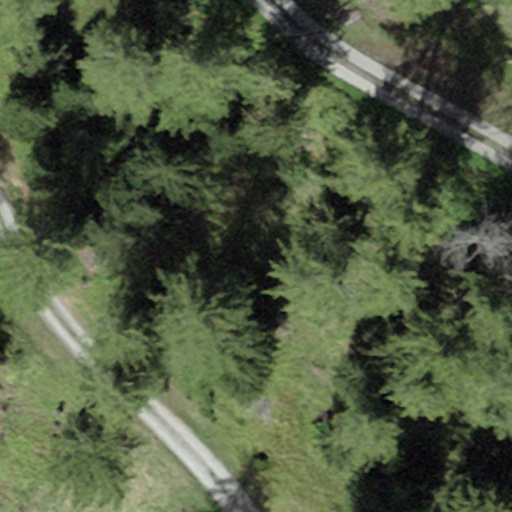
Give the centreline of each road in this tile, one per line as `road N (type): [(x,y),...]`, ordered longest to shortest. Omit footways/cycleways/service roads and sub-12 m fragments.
road 1 (track): [(256,511),(11,238),(0,197)]
road 2 (track): [(511,154),(374,83),(279,19),(268,0)]
